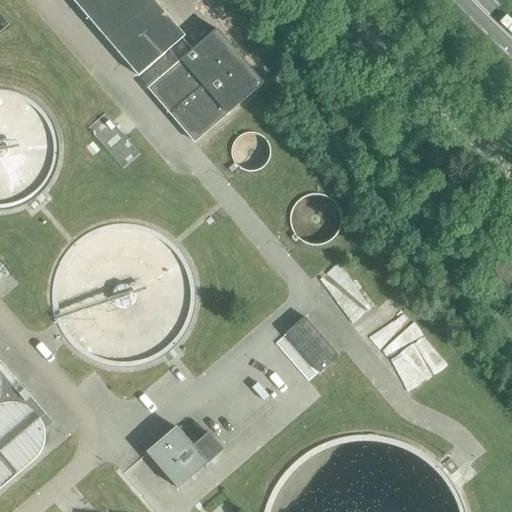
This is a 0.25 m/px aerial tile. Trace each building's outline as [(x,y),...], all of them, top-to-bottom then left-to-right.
[(131,0),(76,0),(187,131),(248,79),(209,33),(180,57),(131,0)] [(239,136),(235,140),(232,146),(231,154),(232,161),(237,167),(243,171),(250,172),(258,171),(264,166),(268,160),(270,153),(268,145),(264,139),(258,135),(251,133),(243,134),(239,136)] [(297,202),(293,206),(291,211),(289,220),(290,225),(291,231),(296,238),(303,243),(308,245),(314,246),(320,246),(325,244),(332,239),(336,235),(339,230),(340,224),(341,220),(339,212),(337,207),(333,202),(326,197),(321,195),(315,195),(310,195),(304,197),(297,202)] [(317,372),(318,373),(338,357),(337,356),(336,356),(304,319),(305,319),(304,318),(285,334),(286,335),(318,372),(317,372)] [(206,465),(207,464),(175,428),(146,453),(176,488),(176,489),(205,464),(206,465)]
